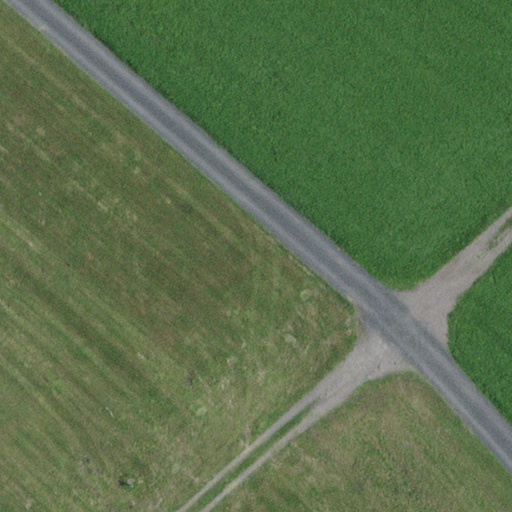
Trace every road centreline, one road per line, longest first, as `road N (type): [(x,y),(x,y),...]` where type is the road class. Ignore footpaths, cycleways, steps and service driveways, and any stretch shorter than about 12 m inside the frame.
road 1 (track): [(511,416),(61,0)]
road 2 (track): [(209,511),(511,238)]
